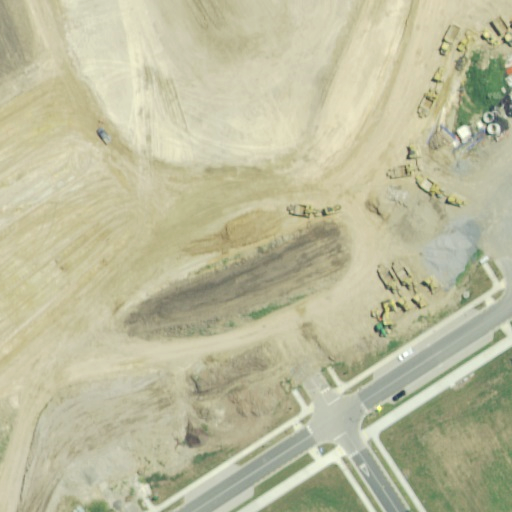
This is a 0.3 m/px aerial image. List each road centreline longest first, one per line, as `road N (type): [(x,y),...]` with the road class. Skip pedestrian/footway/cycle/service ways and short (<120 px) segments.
road 1 (unknown): [(82,0),(338,419)]
road 2 (unknown): [(507,258),(354,0)]
road 3 (unknown): [(129,511),(0,272)]
road 4 (residential): [(338,419),(511,305)]
road 5 (residential): [(197,511),(338,419)]
